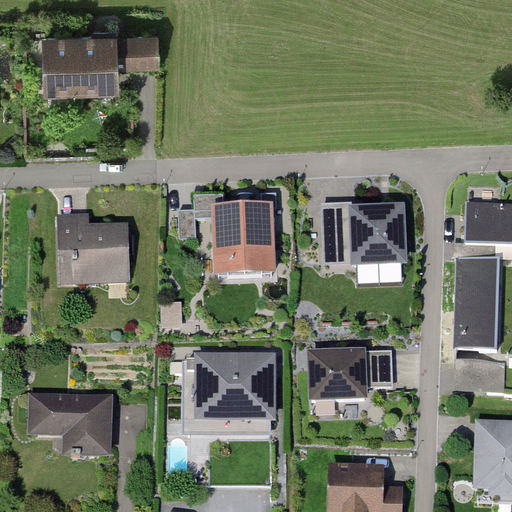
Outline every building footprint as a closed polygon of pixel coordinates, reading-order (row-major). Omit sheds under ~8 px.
[(120,30),(43,32),(45,94),(122,92),(121,68),(120,33),(120,30)] [(162,32),(120,33),(121,68),(163,66),(162,32)] [(214,208),(228,208),(228,195),(198,196),(199,212),(182,212),(183,244),(214,243),(214,208)] [(511,204),(470,202),(468,248),(501,249),(511,249),(511,204)] [(351,205),(324,206),(328,276),(355,274),(355,272),(351,211),(351,205)] [(228,208),(214,208),(214,243),(215,280),(277,278),(275,207),(228,208)] [(407,208),(351,211),(355,272),(411,269),(407,208)] [(96,227),(96,215),(61,216),(63,286),(135,284),(133,226),(96,227)] [(468,248),(458,247),(458,264),(461,264),(500,266),(501,249),(468,248)] [(500,266),(461,264),(457,354),(501,356),(505,266),(500,266)] [(367,349),(310,350),(311,398),(368,397),(367,380),(396,380),(395,348),(367,349)] [(281,451),(283,356),(177,354),(175,450),(281,451)] [(510,366),(458,364),(457,397),(509,399),(510,366)] [(117,399),(34,399),(34,442),(66,443),(66,462),(117,461),(117,399)] [(511,423),(477,422),(475,495),(491,495),(491,505),(511,506),(511,423)] [(385,511),(387,486),(388,473),(334,470),(332,511),(385,511)] [(408,511),(409,487),(387,486),(385,511),(408,511)]
